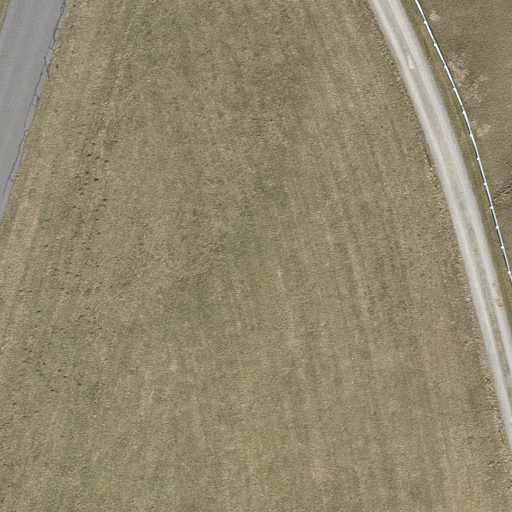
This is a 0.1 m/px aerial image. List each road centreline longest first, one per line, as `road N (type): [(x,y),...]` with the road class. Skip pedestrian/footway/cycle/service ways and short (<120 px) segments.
road 1 (track): [(511,396),(469,226),(381,0)]
road 2 (tertiary): [(0,124),(39,0)]
